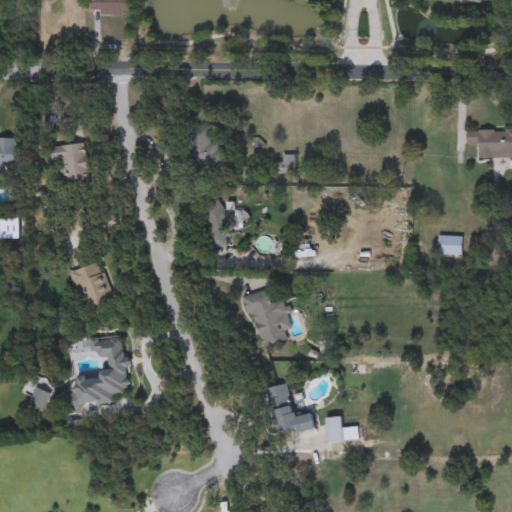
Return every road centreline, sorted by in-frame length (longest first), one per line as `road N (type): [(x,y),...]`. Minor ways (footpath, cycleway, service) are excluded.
road 1 (tertiary): [(0,70),(511,70)]
road 2 (residential): [(114,68),(152,245),(230,463)]
